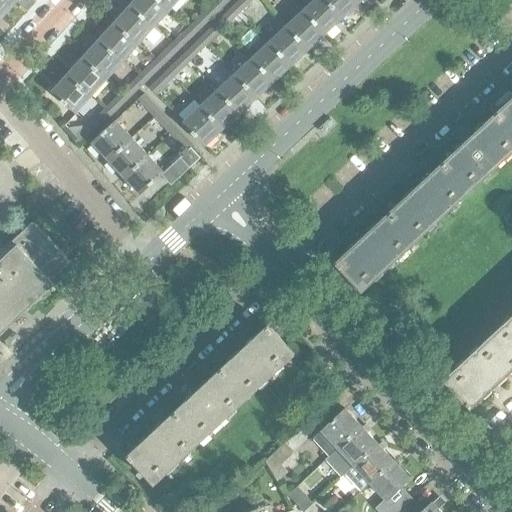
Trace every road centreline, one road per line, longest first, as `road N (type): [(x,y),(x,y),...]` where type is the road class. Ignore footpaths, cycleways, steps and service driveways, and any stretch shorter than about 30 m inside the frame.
road 1 (residential): [(287,269),(511,56)]
road 2 (residential): [(75,471),(287,269)]
road 3 (tertiary): [(222,196),(434,0)]
road 4 (tertiary): [(467,467),(287,269)]
road 5 (residential): [(145,265),(0,89)]
road 6 (tertiary): [(0,406),(145,265)]
